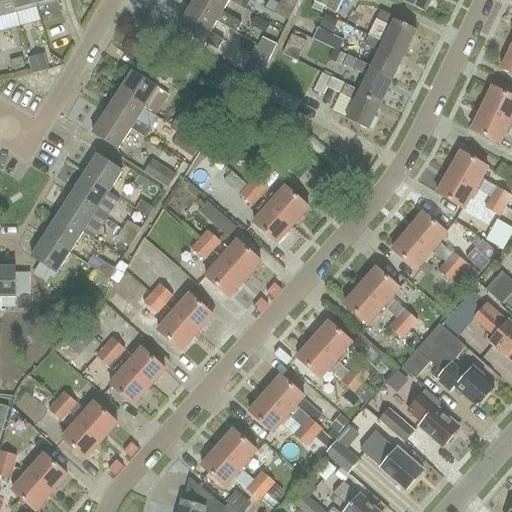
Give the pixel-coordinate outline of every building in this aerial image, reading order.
[(0,0),(0,18),(18,14),(14,0),(0,0)] [(38,8),(36,0),(14,0),(18,14),(38,8)] [(36,0),(38,8),(60,2),(59,0),(36,0)] [(223,13),(229,2),(225,0),(195,0),(191,7),(217,23),(217,22),(236,34),(242,24),(223,13)] [(282,0),(280,4),(293,11),(298,2),(293,0),(282,0)] [(327,9),(331,0),(316,0),(315,3),(327,9)] [(425,14),(432,0),(404,0),(403,3),(425,14)] [(289,20),(293,11),(280,4),(275,14),(289,20)] [(217,23),(191,7),(179,27),(205,43),(204,43),(218,51),(224,41),(211,34),(217,23)] [(382,46),(404,57),(417,32),(394,21),(395,19),(381,12),(369,37),(383,44),(382,46)] [(328,31),(333,21),(325,17),(320,28),(328,31)] [(266,34),(270,26),(256,19),(252,27),(266,34)] [(347,41),(334,35),(322,29),(321,28),(316,39),(342,52),(347,41)] [(307,43),(292,36),(289,44),(303,50),(307,43)] [(392,82),(404,57),(382,46),(383,44),(369,37),(364,46),(378,53),(371,69),(369,71),(392,82)] [(259,47),(273,53),(277,45),(264,38),(259,47)] [(371,69),(356,62),(339,53),(338,56),(311,42),(306,54),(333,67),(336,60),(343,64),(342,66),(366,78),(359,93),(358,95),(381,106),(392,82),(369,71),(371,69)] [(268,63),(273,53),(259,47),(254,56),(268,63)] [(511,52),(510,51),(501,70),(511,75),(511,52)] [(28,59),(33,75),(49,71),(45,55),(28,59)] [(25,67),(23,59),(11,63),(13,70),(25,67)] [(133,73),(119,94),(144,110),(145,110),(155,117),(169,97),(133,73)] [(359,93),(339,83),(322,75),(313,92),(323,96),(326,89),(354,102),(346,118),(369,129),(381,106),(358,95),(359,93)] [(268,98),(296,112),(301,102),(274,87),(268,98)] [(511,97),(493,88),(482,110),(510,123),(511,119),(511,97)] [(119,94),(106,114),(131,131),(132,130),(146,139),(152,130),(138,121),(144,110),(119,94)] [(482,110),(472,131),(500,144),(510,123),(482,110)] [(106,114),(93,135),(118,151),(131,131),(106,114)] [(171,127),(184,136),(191,126),(178,117),(171,127)] [(179,150),(193,159),(200,148),(186,139),(179,150)] [(461,152),(449,173),(477,189),(489,168),(461,152)] [(109,193),(123,172),(97,156),(84,177),(109,193)] [(275,156),(267,166),(282,178),(290,169),(275,156)] [(176,177),(152,162),(145,174),(168,189),(176,177)] [(511,168),(502,163),(496,174),(511,182),(511,168)] [(449,173),(437,194),(464,210),(477,189),(449,173)] [(96,213),(109,193),(84,177),(71,197),(96,213)] [(246,186),(260,198),(267,189),(254,178),(246,186)] [(239,195),(252,207),(260,198),(246,186),(239,195)] [(511,195),(497,187),(491,197),(505,206),(511,195)] [(286,188),(270,206),(293,227),(309,209),(286,188)] [(83,233),(96,213),(71,197),(58,217),(83,233)] [(499,216),(505,206),(491,197),(485,208),(499,216)] [(141,200),(135,209),(149,217),(154,208),(141,200)] [(270,206),(254,224),(277,245),(293,227),(270,206)] [(501,224),(511,230),(511,206),(501,224)] [(424,213),(408,232),(431,252),(447,264),(453,256),(438,244),(447,233),(424,213)] [(162,252),(184,228),(168,214),(146,238),(162,252)] [(237,228),(221,214),(212,224),(228,238),(237,228)] [(70,253),(83,233),(58,217),(45,237),(70,253)] [(123,230),(136,238),(141,229),(128,221),(123,230)] [(130,247),(136,238),(123,230),(117,239),(130,247)] [(493,256),(499,249),(479,231),(473,238),(493,256)] [(200,241),(213,253),(221,244),(208,232),(200,241)] [(408,232),(392,250),(415,271),(431,252),(408,232)] [(57,274),(70,253),(45,237),(32,258),(57,274)] [(192,250),(205,262),(213,253),(200,241),(192,250)] [(238,242),(222,260),(245,281),(261,263),(238,242)] [(453,256),(447,264),(460,275),(467,266),(454,255),(453,256)] [(222,260),(206,278),(229,299),(245,281),(222,260)] [(97,272),(110,279),(115,270),(103,263),(97,272)] [(447,264),(439,273),(452,284),(460,275),(447,264)] [(0,267),(0,311),(3,311),(3,298),(16,298),(16,267),(0,267)] [(376,269),(360,286),(384,307),(399,289),(376,269)] [(105,289),(110,279),(97,272),(92,281),(105,289)] [(485,290),(502,305),(511,294),(511,281),(502,272),(485,290)] [(152,294),(165,306),(173,297),(160,285),(152,294)] [(360,286),(345,304),(368,325),(384,307),(360,286)] [(144,303),(157,315),(165,306),(152,294),(144,303)] [(190,296),(174,314),(197,335),(213,317),(190,296)] [(34,298),(18,297),(17,310),(33,310),(34,298)] [(441,327),(456,340),(474,320),(481,312),(465,299),(441,327)] [(511,361),(511,326),(487,304),(481,312),(474,320),(494,338),(489,344),(499,352),(502,353),(511,361)] [(398,318),(412,330),(420,321),(406,309),(398,318)] [(174,314),(158,332),(182,353),(197,335),(174,314)] [(404,339),(412,330),(398,318),(390,327),(404,339)] [(329,322),(313,340),(336,361),(351,345),(364,358),(349,374),(374,396),(398,370),(360,335),(352,343),(329,322)] [(456,340),(441,327),(439,325),(402,368),(415,380),(430,363),(442,374),(436,380),(450,392),(454,388),(478,409),(495,389),(482,378),(484,376),(473,366),(465,375),(453,364),(466,349),(456,340)] [(77,354),(90,339),(79,330),(67,344),(77,354)] [(327,371),(365,405),(374,396),(349,374),(336,361),(313,340),(297,358),(320,379),(327,371)] [(105,350),(117,361),(124,353),(113,341),(105,350)] [(97,358),(109,369),(117,361),(105,350),(97,358)] [(133,361),(126,368),(150,388),(165,370),(142,350),(133,361)] [(118,377),(111,385),(134,406),(150,388),(126,368),(118,377)] [(281,376),(265,394),(288,416),(300,427),(314,439),(322,431),(295,407),(304,397),(281,376)] [(421,423),(418,427),(427,436),(430,435),(444,447),(460,429),(436,408),(440,404),(426,392),(408,412),(421,423)] [(78,404),(66,393),(58,402),(70,413),(78,404)] [(265,394),(249,412),(272,433),(288,416),(265,394)] [(70,413),(58,402),(49,411),(62,422),(70,413)] [(95,403),(79,421),(102,442),(118,424),(95,403)] [(0,405),(0,439),(8,408),(0,405)] [(405,443),(414,432),(388,409),(379,420),(405,443)] [(102,442),(79,421),(70,413),(62,422),(71,430),(63,439),(86,460),(102,442)] [(340,434),(348,424),(340,417),(335,423),(335,430),(340,434)] [(300,427),(292,436),(306,449),(314,439),(300,427)] [(217,449),(241,469),(257,452),(233,431),(217,449)] [(406,491),(423,472),(397,448),(396,451),(375,432),(360,449),(406,491)] [(326,456),(349,475),(361,460),(338,441),(326,456)] [(254,481),(241,469),(217,449),(201,466),(224,488),(233,478),(246,490),(260,502),(268,493),(254,481)] [(0,465),(14,469),(17,458),(2,453),(0,459),(0,465)] [(68,476),(44,455),(28,474),(52,494),(68,476)] [(0,477),(11,481),(14,469),(0,465),(0,477)] [(254,481),(268,493),(276,484),(262,472),(254,481)] [(35,511),(52,494),(28,474),(12,492),(35,511)] [(186,492),(192,493),(189,503),(181,501),(177,511),(234,511),(227,505),(224,508),(189,480),(186,492)] [(379,511),(344,481),(333,494),(348,507),(343,511),(379,511)] [(303,511),(324,511),(303,494),(294,504),(303,511)]
